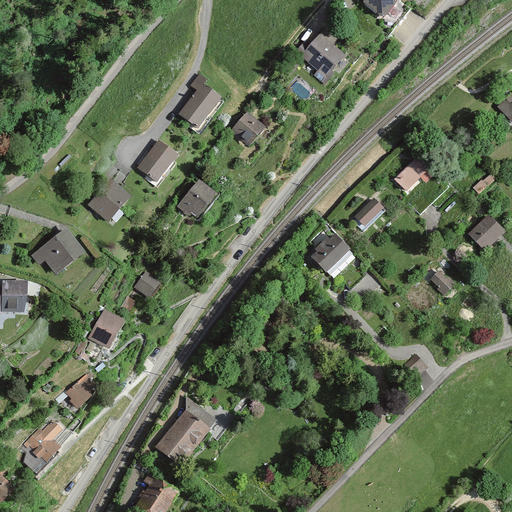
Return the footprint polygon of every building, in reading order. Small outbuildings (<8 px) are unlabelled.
[(357,0),(356,2),(375,17),(387,4),(386,0),(357,0)] [(322,20),(290,54),(317,80),(341,55),(328,42),(336,33),(322,20)] [(192,89),(171,115),(189,128),(214,97),(199,84),(202,80),(195,74),(186,84),(192,89)] [(511,95),(498,108),(510,121),(511,118),(511,95)] [(242,112),(224,131),(240,145),(258,126),(242,112)] [(152,139),(130,168),(148,181),(170,152),(152,139)] [(393,179),(404,190),(427,169),(417,158),(393,179)] [(480,192),(498,180),(494,173),(475,185),(480,192)] [(104,177),(83,204),(101,218),(122,192),(104,177)] [(188,180),(168,205),(184,217),(204,193),(188,180)] [(381,208),(374,201),(357,218),(364,225),(381,208)] [(499,231),(484,216),(466,233),(480,248),(499,231)] [(59,229),(27,255),(34,264),(39,260),(48,272),(76,251),(59,229)] [(335,237),(313,257),(331,276),(353,256),(335,237)] [(145,270),(137,289),(157,298),(165,279),(145,270)] [(441,270),(430,281),(444,294),(454,284),(441,270)] [(0,310),(15,309),(18,281),(0,280),(0,310)] [(94,310),(77,337),(95,348),(112,321),(94,310)] [(415,377),(425,369),(416,358),(406,366),(415,377)] [(51,395),(65,410),(81,396),(76,390),(84,383),(75,374),(51,395)] [(189,400),(151,445),(176,466),(213,420),(189,400)] [(36,430),(31,426),(17,440),(37,460),(51,446),(43,437),(52,428),(45,421),(36,430)] [(135,508),(141,511),(165,511),(177,496),(156,480),(135,508)]
